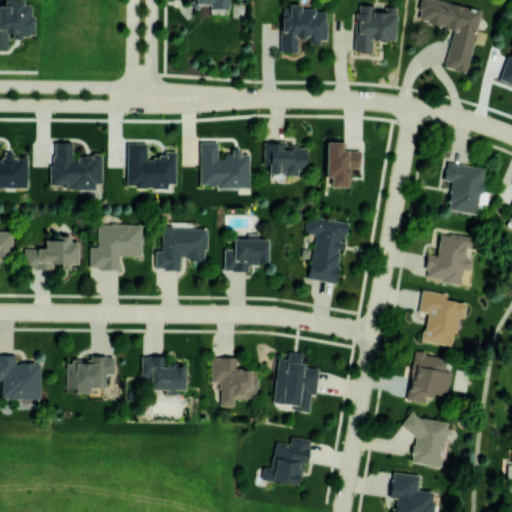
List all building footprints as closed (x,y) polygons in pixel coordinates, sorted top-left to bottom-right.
[(0,47),(8,48),(8,36),(33,37),(34,15),(30,15),(30,1),(4,0),(4,6),(0,5),(0,47)] [(444,67),(466,71),(472,42),(482,44),(485,32),(476,30),(480,9),(438,0),(420,0),(416,20),(452,29),(444,67)] [(370,52),(371,40),(394,41),(395,9),(379,9),(380,5),(355,4),(354,51),(370,52)] [(280,51),(296,51),(296,40),(326,40),(326,7),(280,7),(280,51)] [(511,37),(500,75),(511,78),(511,37)] [(329,186),(347,186),(347,167),(358,168),(358,150),(341,150),(341,141),(325,141),(324,177),(329,177),(329,186)] [(101,183),(101,155),(71,155),(71,142),(50,142),(50,187),(94,188),(94,183),(101,183)] [(175,154),(145,154),(146,143),(126,142),(125,187),(166,188),(166,184),(174,184),(175,154)] [(248,186),(248,155),(239,155),(239,149),(230,149),(230,155),(216,155),(216,142),(198,142),(198,187),(248,186)] [(262,144),(263,164),(268,164),(268,174),(297,174),(297,170),(306,170),(305,143),(262,144)] [(26,154),(0,153),(0,187),(26,188),(26,154)] [(483,167),(445,161),(442,179),(450,181),(446,209),(476,214),(483,167)] [(307,278),(336,282),(345,221),(306,216),(304,232),(313,233),(307,278)] [(141,223),(97,222),(96,246),(89,246),(89,268),(118,269),(118,254),(140,255),(141,223)] [(205,227),(161,227),(161,250),(154,250),(154,269),(179,269),(179,257),(190,257),(190,261),(205,261),(205,227)] [(11,231),(0,230),(0,259),(10,260),(11,231)] [(459,283),(461,268),(469,270),(471,257),(466,257),(469,236),(439,232),(435,254),(426,253),(423,278),(459,283)] [(223,270),(247,271),(247,263),(266,263),(267,239),(258,238),(258,234),(246,233),(246,238),(232,238),(232,249),(223,248),(223,270)] [(77,263),(77,241),(70,241),(70,237),(45,236),(44,248),(23,248),(23,268),(42,268),(42,262),(77,263)] [(465,302),(444,299),(445,293),(420,289),(417,311),(425,312),(421,340),(451,344),(455,316),(463,317),(465,302)] [(276,358),(272,402),(293,404),(292,410),(307,411),(309,394),(314,394),(317,367),(300,366),(301,353),(287,351),(286,359),(276,358)] [(404,399),(423,402),(425,393),(445,397),(452,359),(412,352),(404,399)] [(40,398),(39,361),(15,362),(14,354),(0,354),(0,378),(1,399),(40,398)] [(114,374),(114,355),(88,355),(88,360),(65,360),(65,387),(74,388),(74,392),(89,392),(89,387),(105,387),(105,374),(114,374)] [(140,379),(149,379),(149,389),(163,389),(163,395),(175,395),(175,389),(184,389),(184,365),(156,365),(156,356),(140,356),(140,379)] [(209,357),(210,382),(219,381),(219,405),(233,405),(233,398),(255,397),(254,368),(235,368),(235,357),(209,357)] [(440,466),(445,420),(404,415),(402,431),(413,432),(409,462),(440,466)] [(307,439),(289,436),(288,443),(273,441),(269,467),(262,466),(260,479),(300,485),(307,439)] [(391,511),(431,511),(434,491),(416,489),(417,474),(391,471),(388,497),(393,497),(391,511)]
